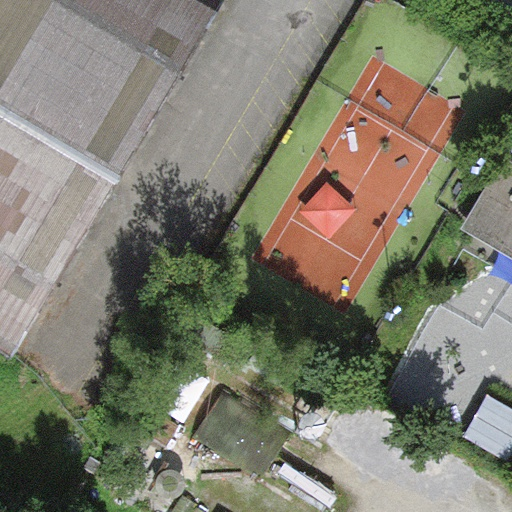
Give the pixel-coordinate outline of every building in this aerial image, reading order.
[(0,0),(0,336),(16,346),(211,16),(184,0),(0,0)] [(511,165),(503,160),(460,231),(511,261),(511,165)] [(328,188),(306,218),(341,243),(363,213),(328,188)] [(511,409),(490,396),(465,439),(511,466),(511,409)] [(264,477),(291,441),(231,397),(204,434),(264,477)]
